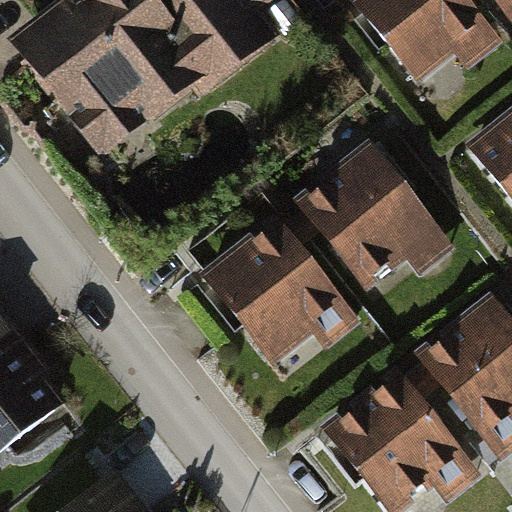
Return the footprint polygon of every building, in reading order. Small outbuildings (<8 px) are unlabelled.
[(85,0),(13,54),(102,170),(194,100),(199,106),(270,53),(230,0),(85,0)] [(460,0),(378,0),(356,18),(419,96),(455,67),(468,83),(504,54),(460,0)] [(511,0),(487,0),(511,30),(511,0)] [(511,126),(472,159),(511,206),(511,126)] [(373,155),(296,215),(362,299),(402,267),(417,285),(453,257),(373,155)] [(310,357),(353,322),(339,305),(279,231),(199,296),(260,369),(296,340),(310,357)] [(0,460),(24,441),(69,403),(47,375),(53,371),(0,304),(0,460)] [(511,345),(489,316),(417,372),(498,476),(511,464),(511,345)] [(400,389),(329,446),(382,511),(397,511),(426,489),(444,511),(446,511),(479,486),(400,389)] [(148,511),(118,471),(63,511),(148,511)]
